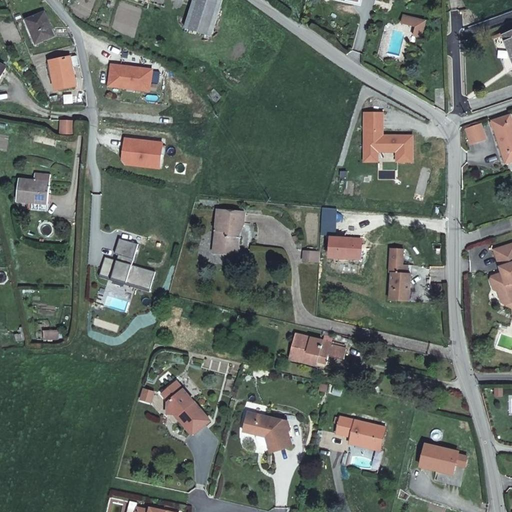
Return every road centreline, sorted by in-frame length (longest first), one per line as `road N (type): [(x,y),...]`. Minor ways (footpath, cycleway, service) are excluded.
road 1 (unclassified): [(255,0),(350,73),(446,123)]
road 2 (residential): [(461,356),(305,318)]
road 3 (residential): [(50,0),(80,43),(93,120)]
road 4 (unclassified): [(446,123),(454,140),(456,242)]
